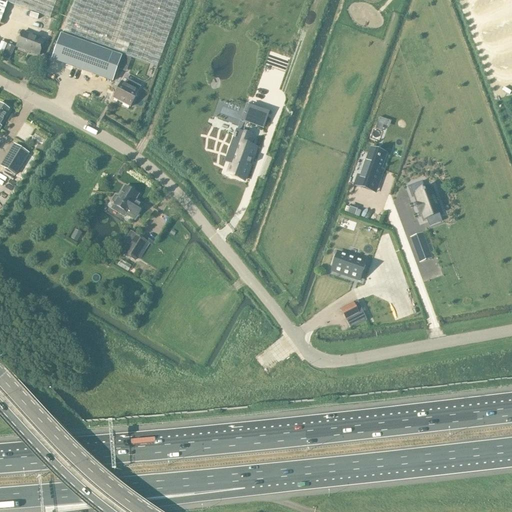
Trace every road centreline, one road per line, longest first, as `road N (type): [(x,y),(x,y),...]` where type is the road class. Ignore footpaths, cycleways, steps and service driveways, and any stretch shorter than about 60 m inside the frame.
road 1 (unclassified): [(511,330),(324,361),(304,349),(159,174),(0,80)]
road 2 (motorway): [(511,413),(0,463)]
road 3 (motorway): [(244,476),(511,446)]
road 4 (motorway): [(0,499),(244,476)]
road 5 (primary): [(142,511),(81,462),(0,375)]
road 6 (motorway): [(76,511),(195,497),(244,476)]
road 7 (primary): [(0,401),(115,511)]
